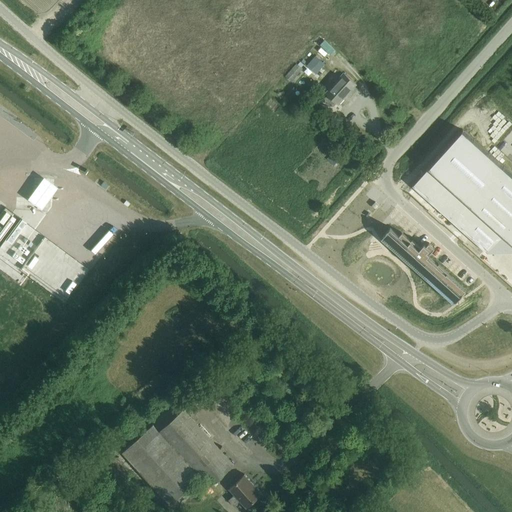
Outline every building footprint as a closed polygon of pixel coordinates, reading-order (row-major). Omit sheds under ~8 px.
[(316,55),(308,65),(317,73),(325,63),(316,55)] [(302,69),(296,64),(286,75),(292,81),(302,69)] [(334,106),(337,103),(338,104),(352,89),(351,88),(355,84),(344,73),(326,93),(328,95),(325,98),(325,103),(328,106),(334,106)] [(511,175),(461,131),(413,185),(428,199),(444,181),(481,214),(465,232),(485,250),(487,252),(503,235),(511,242),(511,175)] [(54,190),(41,179),(25,201),(38,211),(54,190)] [(5,241),(9,245),(25,224),(20,221),(5,241)] [(384,235),(382,238),(454,303),(456,300),(466,289),(448,273),(449,273),(439,263),(438,264),(428,255),(435,248),(429,243),(426,246),(424,244),(421,247),(412,239),(411,240),(402,232),(399,235),(390,227),(383,235),(384,235)] [(209,486),(233,464),(184,410),(160,432),(153,424),(123,452),(170,504),(200,477),(206,483),(197,492),(203,499),(213,491),(209,486)] [(109,491),(125,478),(130,473),(109,450),(105,455),(89,469),(109,491)] [(261,494),(262,493),(245,474),(244,475),(229,488),(235,494),(229,500),(234,506),(240,500),(246,507),(261,494)]
